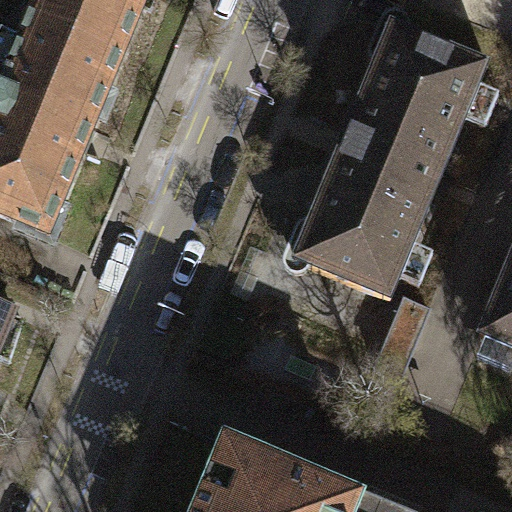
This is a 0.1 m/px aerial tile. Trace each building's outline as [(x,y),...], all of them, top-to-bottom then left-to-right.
[(36,0),(31,13),(124,51),(144,0),(36,0)] [(31,13),(0,89),(0,216),(48,237),(124,51),(31,13)] [(294,267),(391,306),(489,68),(392,28),(294,267)] [(511,265),(481,338),(511,351),(511,265)] [(401,511),(362,496),(214,435),(182,511),(401,511)]
